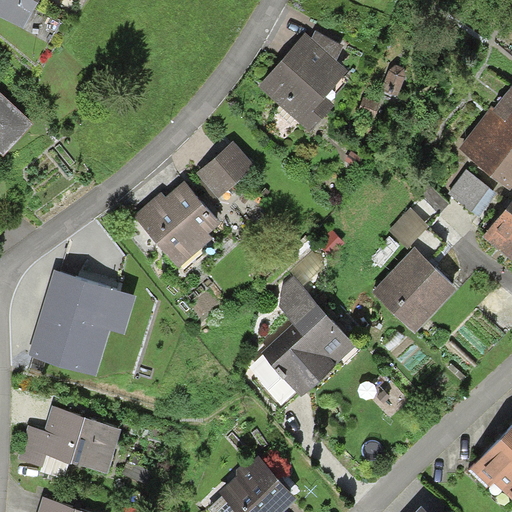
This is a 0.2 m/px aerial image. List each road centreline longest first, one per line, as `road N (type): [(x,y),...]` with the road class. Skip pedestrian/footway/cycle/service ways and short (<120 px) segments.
road 1 (residential): [(0,276),(198,112),(273,0)]
road 2 (residential): [(361,511),(511,375)]
